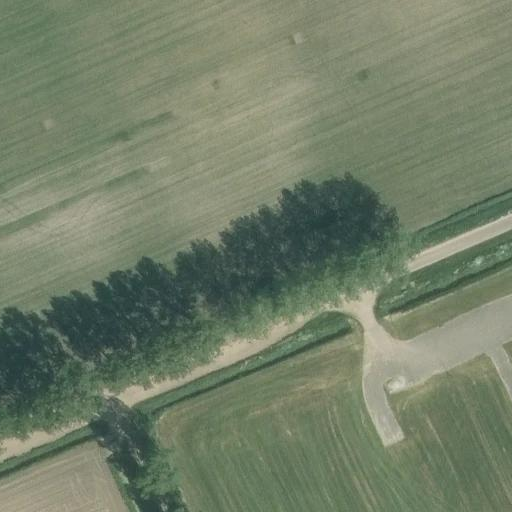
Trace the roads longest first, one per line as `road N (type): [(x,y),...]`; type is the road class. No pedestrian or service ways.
road 1 (unclassified): [(153,378),(511,224)]
road 2 (track): [(115,395),(169,511)]
road 3 (track): [(0,443),(115,395)]
